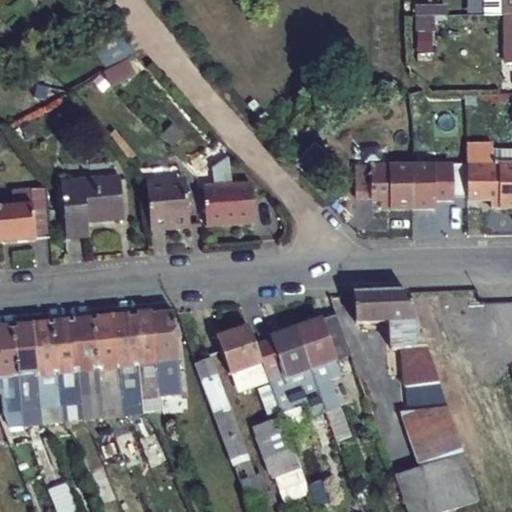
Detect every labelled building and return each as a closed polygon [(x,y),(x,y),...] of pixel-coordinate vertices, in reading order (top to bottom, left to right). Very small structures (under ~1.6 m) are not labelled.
[(511,0),(484,0),(485,16),(503,15),(506,15),(511,14),(511,0)] [(126,60),(136,54),(128,40),(125,41),(117,29),(96,40),(103,54),(112,68),(126,60)] [(136,76),(126,60),(112,68),(100,75),(113,89),(136,76)] [(511,208),(511,164),(508,165),(491,164),(491,144),(467,144),(466,164),(466,195),(466,199),(491,199),(490,208),(511,208)] [(205,188),(208,227),(256,224),(253,186),(234,187),(227,158),(209,170),(217,187),(205,188)] [(452,200),(452,195),(466,195),(466,164),(411,166),(412,211),(434,210),(434,201),(452,200)] [(411,166),(357,167),(357,196),(373,195),(374,201),(391,201),(391,211),(412,211),(411,166)] [(123,216),(118,175),(61,182),(65,237),(89,236),(87,220),(123,216)] [(148,185),(152,230),(192,227),(190,191),(181,182),(148,185)] [(37,241),(37,240),(53,238),(47,192),(30,194),(31,205),(0,208),(0,224),(3,245),(37,241)] [(413,411),(448,407),(407,293),(354,295),(356,324),(390,323),(392,350),(404,349),(406,371),(409,371),(413,411)] [(171,397),(183,396),(184,396),(174,314),(153,316),(158,364),(160,384),(161,398),(171,397)] [(137,366),(158,364),(153,316),(132,318),(137,366)] [(298,331),(312,370),(350,356),(336,317),(298,331)] [(130,402),(131,412),(141,411),(140,401),(138,387),(137,366),(132,318),(112,321),(120,402),(130,402)] [(100,405),(120,402),(112,321),(93,322),(97,371),(98,391),(100,405)] [(77,373),(97,371),(93,322),(72,324),(77,373)] [(72,324),(52,326),(61,409),(70,408),(81,407),(79,392),(77,373),(72,324)] [(41,411),(50,410),(52,425),(62,424),(61,409),(52,326),(33,328),(41,411)] [(33,328),(12,329),(21,413),(41,411),(33,328)] [(12,329),(0,330),(0,392),(5,399),(7,415),(12,414),(21,413),(12,329)] [(256,346),(250,329),(220,340),(224,352),(233,376),(263,365),(256,346)] [(263,365),(270,385),(312,370),(298,331),(256,346),(263,365)] [(224,352),(213,356),(216,364),(222,380),(233,376),(224,352)] [(199,370),(219,424),(235,467),(251,461),(222,380),(216,364),(199,370)] [(322,399),(327,413),(366,399),(356,372),(340,378),(345,390),(322,399)] [(140,401),(150,400),(161,398),(160,384),(138,387),(140,401)] [(79,392),(81,407),(90,406),(100,405),(98,391),(79,392)] [(173,412),(184,411),(183,396),(171,397),(173,412)] [(141,416),(143,416),(152,415),(150,400),(140,401),(141,411),(141,416)] [(121,412),(120,402),(100,405),(101,420),(104,420),(121,417),(121,412)] [(120,402),(121,412),(131,412),(130,402),(120,402)] [(101,420),(100,405),(90,406),(92,421),(101,420)] [(413,411),(401,412),(422,468),(465,452),(448,407),(413,411)] [(72,423),(70,408),(61,409),(62,424),(65,424),(72,423)] [(43,426),(44,426),(52,425),(50,410),(41,411),(43,426)] [(23,428),(26,428),(43,426),(41,411),(21,413),(23,428)] [(280,416),(251,427),(279,504),(308,494),(280,416)] [(465,452),(422,468),(394,477),(406,511),(441,511),(481,498),(465,452)] [(247,500),(265,493),(258,477),(241,483),(247,500)]
